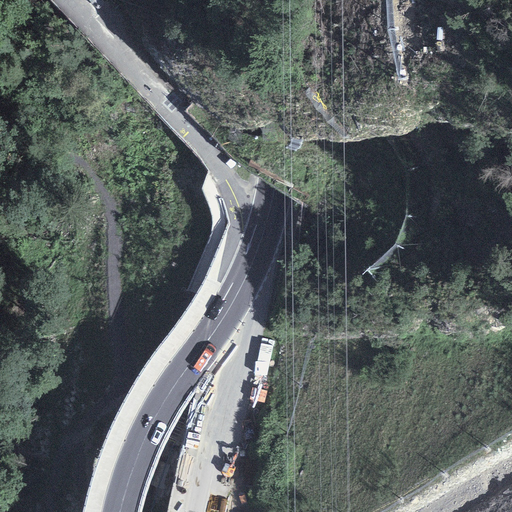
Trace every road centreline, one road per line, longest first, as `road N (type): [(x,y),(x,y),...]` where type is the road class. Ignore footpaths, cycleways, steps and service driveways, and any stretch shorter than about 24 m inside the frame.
road 1 (primary): [(317,0),(256,256),(159,409),(121,511)]
road 2 (trunk): [(480,0),(302,511)]
road 3 (primary): [(328,511),(484,285),(511,258)]
